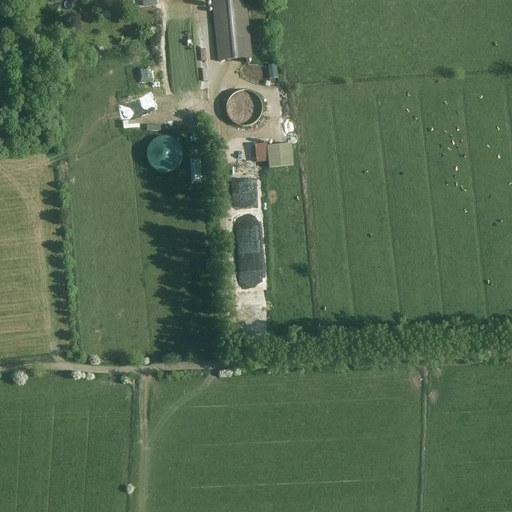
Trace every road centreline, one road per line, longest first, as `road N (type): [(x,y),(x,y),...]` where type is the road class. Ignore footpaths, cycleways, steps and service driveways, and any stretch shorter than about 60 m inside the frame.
road 1 (track): [(511,352),(0,370)]
road 2 (track): [(67,364),(60,232)]
